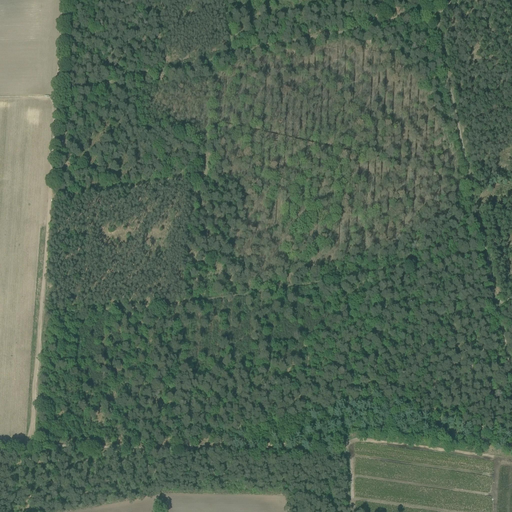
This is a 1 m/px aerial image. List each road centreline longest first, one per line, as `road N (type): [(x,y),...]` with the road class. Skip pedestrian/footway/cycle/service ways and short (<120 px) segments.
road 1 (track): [(511,460),(360,438),(328,461),(0,450)]
road 2 (track): [(29,449),(62,0)]
road 3 (track): [(433,14),(497,304)]
